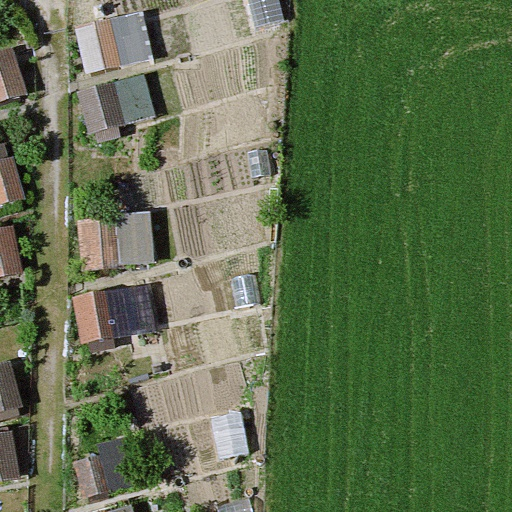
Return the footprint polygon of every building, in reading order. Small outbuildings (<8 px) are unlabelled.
[(78,23),(89,71),(157,55),(146,8),(78,23)] [(18,44),(0,49),(0,98),(31,90),(18,44)] [(89,130),(157,122),(151,75),(83,83),(89,130)] [(16,156),(0,160),(0,201),(26,195),(16,156)] [(84,266),(157,260),(153,210),(80,216),(84,266)] [(0,274),(25,269),(15,222),(0,225),(0,274)] [(75,294),(84,341),(159,327),(151,280),(75,294)] [(19,363),(0,364),(0,412),(24,410),(19,363)] [(15,429),(0,431),(0,482),(24,479),(15,429)]
